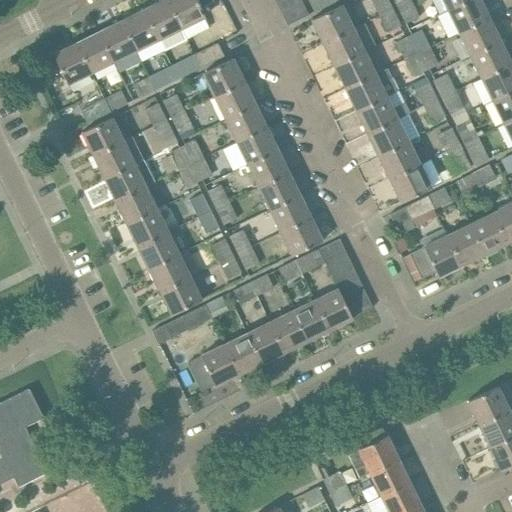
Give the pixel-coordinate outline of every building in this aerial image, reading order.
[(144,9),(159,39),(181,28),(167,0),(159,0),(156,2),(156,3),(144,9)] [(167,0),(181,28),(204,17),(199,7),(213,0),(212,0),(167,0)] [(278,0),(276,1),(281,13),(302,2),(300,0),(278,0)] [(331,3),(329,0),(308,0),(314,11),(331,3)] [(371,0),(379,15),(392,9),(387,0),(371,0)] [(418,17),(410,0),(397,7),(405,23),(418,17)] [(441,0),(447,10),(467,0),(441,0)] [(479,0),(467,0),(447,10),(458,33),(490,17),(485,7),(484,8),(479,0)] [(308,14),(302,2),(281,13),(287,25),(308,14)] [(322,43),(354,28),(342,4),(312,19),(311,19),(312,21),(318,33),(317,33),(322,43)] [(159,39),(144,9),(131,15),(131,14),(121,19),(136,50),(159,39)] [(392,9),(379,15),(387,32),(400,26),(392,9)] [(458,33),(469,56),(500,40),(494,28),(495,28),(490,17),(458,33)] [(99,31),(113,61),(136,50),(121,19),(110,24),(111,25),(99,31)] [(365,50),(354,28),(322,43),(327,54),(328,53),(334,66),(365,50)] [(409,36),(417,53),(429,47),(422,30),(409,36)] [(75,41),(91,72),(113,61),(99,31),(86,37),(86,36),(75,41)] [(404,59),(417,53),(409,36),(396,42),(404,59)] [(500,40),(469,56),(480,78),(511,63),(507,52),(506,53),(500,40)] [(67,84),(91,72),(75,41),(65,46),(66,47),(54,53),(52,53),(53,55),(53,54),(67,84)] [(217,43),(194,54),(200,67),(224,56),(217,43)] [(429,47),(417,53),(425,70),(437,65),(429,47)] [(376,73),(365,50),(334,66),(340,78),(339,78),(344,89),(376,73)] [(425,70),(417,53),(404,59),(412,76),(421,72),(425,70)] [(200,67),(194,54),(177,62),(184,75),(200,67)] [(214,96),(245,81),(240,71),(239,71),(233,60),(234,59),(233,58),(231,58),(232,59),(202,73),(214,96)] [(480,78),(491,101),(511,90),(511,63),(480,78)] [(149,76),(155,89),(172,81),(166,68),(149,76)] [(376,73),(344,89),(349,99),(350,98),(356,111),(387,96),(398,90),(387,68),(376,73)] [(432,81),(441,97),(454,91),(445,74),(432,81)] [(138,98),(155,89),(149,76),(132,85),(138,98)] [(415,89),(423,106),(436,100),(425,77),(416,81),(412,84),(415,89)] [(245,81),(214,96),(225,119),(255,104),(249,92),(250,91),(245,81)] [(121,90),(103,99),(110,112),(127,103),(121,90)] [(511,90),(491,101),(502,123),(511,118),(511,90)] [(454,91),(441,97),(449,114),(462,108),(454,91)] [(170,117),(185,110),(176,94),(162,101),(170,117)] [(398,118),(387,96),(356,111),(362,123),(361,124),(366,134),(398,118)] [(86,123),(110,112),(103,99),(80,110),(86,123)] [(445,116),(436,100),(423,106),(432,123),(445,116)] [(144,109),(153,126),(165,120),(157,103),(144,109)] [(255,104),(225,119),(236,141),(267,126),(262,116),(261,116),(255,104)] [(185,110),(170,117),(179,135),(193,128),(185,110)] [(87,146),(92,156),(123,141),(111,117),(82,132),(81,132),(82,134),(88,145),(87,146)] [(409,141),(398,118),(366,134),(371,144),(372,144),(378,156),(409,141)] [(511,118),(502,123),(511,143),(511,118)] [(455,125),(464,142),(477,136),(468,119),(455,125)] [(174,137),(165,120),(153,126),(161,143),(174,137)] [(267,126),(236,141),(247,164),(277,149),(271,137),(272,136),(267,126)] [(445,151),(458,145),(450,128),(437,134),(445,151)] [(98,166),(104,178),(144,159),(132,136),(123,141),(92,156),(97,166),(98,166)] [(488,159),(477,136),(464,142),(475,165),(488,159)] [(182,147),(190,164),(203,157),(195,140),(182,147)] [(388,179),(420,163),(409,141),(378,156),(384,169),(383,169),(388,179)] [(470,168),(458,145),(445,151),(454,168),(457,175),(470,168)] [(177,170),(190,164),(182,147),(169,153),(177,170)] [(247,164),(258,187),(289,171),(284,161),(283,162),(277,149),(247,164)] [(507,173),(511,170),(511,153),(501,160),(507,173)] [(203,157),(190,164),(199,181),(212,174),(203,157)] [(420,163),(388,179),(393,189),(394,189),(400,201),(400,203),(402,202),(401,202),(442,182),(431,158),(420,163)] [(104,178),(110,191),(109,191),(114,201),(145,186),(155,181),(144,159),(104,178)] [(199,181),(190,164),(177,170),(186,187),(199,181)] [(489,165),(472,173),(479,186),(496,178),(489,165)] [(299,195),(293,182),(294,182),(289,171),(258,187),(269,209),(299,195)] [(462,195),(479,186),(472,173),(455,182),(462,195)] [(206,191),(215,208),(228,201),(220,184),(206,191)] [(126,223),(156,209),(145,186),(114,201),(119,211),(120,211),(126,223)] [(444,187),(427,196),(433,209),(450,200),(444,187)] [(197,216),(210,210),(202,193),(189,200),(197,216)] [(269,209),(280,232),(311,217),(306,207),(305,207),(299,195),(269,209)] [(433,209),(427,196),(390,214),(399,234),(414,227),(410,220),(433,209)] [(228,201),(215,208),(223,225),(237,218),(228,201)] [(511,202),(491,213),(507,244),(511,241),(511,202)] [(167,231),(156,209),(126,223),(132,236),(131,236),(136,246),(167,231)] [(218,227),(210,210),(197,216),(205,233),(218,227)] [(507,244),(491,213),(469,224),(484,254),(496,248),(497,249),(507,244)] [(311,217),(280,232),(291,255),(321,241),(322,241),(321,239),(315,227),(316,227),(311,217)] [(484,254),(469,224),(446,235),(461,266),(472,261),(471,260),(484,254)] [(237,253),(251,246),(242,229),(228,236),(237,253)] [(178,254),(167,231),(136,246),(141,257),(142,256),(148,269),(178,254)] [(461,266),(446,235),(409,253),(421,278),(435,271),(437,276),(437,277),(439,276),(451,270),(451,271),(461,266)] [(211,245),(219,262),(232,255),(224,239),(211,245)] [(339,239),(318,249),(322,258),(343,248),(339,239)] [(408,249),(404,240),(396,243),(400,252),(408,249)] [(251,246),(237,253),(245,270),(259,263),(251,246)] [(343,248),(322,258),(327,267),(328,270),(349,260),(343,248)] [(295,260),(301,273),(318,265),(312,252),(295,260)] [(158,292),(189,276),(178,254),(148,269),(154,281),(153,282),(158,292)] [(232,255),(219,262),(227,279),(240,272),(232,255)] [(284,282),(301,273),(295,260),(278,269),(284,282)] [(349,260),(328,270),(334,282),(355,272),(349,260)] [(355,272),(334,282),(337,288),(340,293),(361,283),(355,272)] [(250,282),(256,296),(273,287),(266,274),(250,282)] [(189,276),(158,292),(163,302),(164,302),(170,313),(171,315),(172,315),(172,314),(201,300),(189,276)] [(256,296),(250,282),(233,291),(239,304),(256,296)] [(361,283),(340,293),(346,305),(366,295),(361,283)] [(337,288),(314,300),(321,314),(329,331),(339,326),(339,325),(351,319),(351,320),(353,319),(352,317),(346,305),(340,293),(337,288)] [(366,295),(346,305),(352,317),(372,307),(366,295)] [(221,296),(204,305),(211,318),(228,309),(221,296)] [(314,300),(292,311),(298,324),(306,341),(319,335),(319,336),(329,331),(321,314),(314,300)] [(204,305),(181,316),(187,329),(211,318),(204,305)] [(292,311),(269,322),(284,353),(294,348),(294,347),(306,341),(298,324),(292,311)] [(163,325),(152,331),(158,344),(187,329),(181,316),(163,325)] [(269,322),(246,333),(261,363),(273,357),(274,358),(284,353),(269,322)] [(246,333),(224,344),(231,360),(239,375),(249,370),(248,369),(261,363),(246,333)] [(201,356),(188,362),(197,381),(199,380),(204,389),(214,384),(215,385),(214,385),(215,386),(217,385),(228,379),(229,380),(239,375),(231,360),(224,344),(201,355),(201,356)] [(478,425),(508,409),(497,386),(467,401),(467,403),(468,402),(473,414),(472,414),(478,425)] [(43,417),(29,388),(0,402),(0,483),(14,477),(18,486),(47,472),(24,426),(43,417)] [(490,447),(511,435),(511,416),(508,409),(478,425),(483,435),(484,434),(490,447)] [(346,438),(353,453),(358,450),(369,472),(397,459),(386,435),(383,437),(376,423),(379,422),(379,421),(346,438)] [(511,464),(511,435),(490,447),(496,459),(495,460),(500,471),(511,464)] [(409,481),(397,459),(369,472),(380,495),(409,481)] [(323,479),(329,491),(346,483),(339,471),(323,479)] [(404,511),(420,504),(409,481),(380,495),(388,511),(404,511)] [(329,491),(336,506),(353,498),(346,483),(329,491)] [(324,499),(317,487),(302,494),(308,507),(324,499)] [(358,506),(355,500),(344,505),(347,511),(358,506)]
